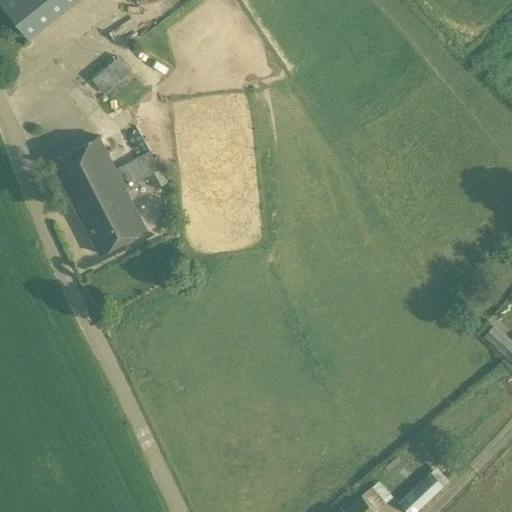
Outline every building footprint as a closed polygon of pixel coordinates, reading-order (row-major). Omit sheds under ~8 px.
[(0,0),(0,4),(29,40),(79,0),(0,0)] [(104,93),(129,71),(114,54),(89,76),(104,93)] [(149,150),(115,169),(98,137),(50,162),(98,255),(123,242),(126,244),(133,240),(134,236),(146,230),(124,187),(146,175),(154,189),(166,182),(149,150)] [(481,335),(511,363),(511,342),(492,323),(481,335)] [(361,493),(341,511),(340,510),(337,511),(376,511),(375,511),(393,496),(379,481),(391,471),(395,475),(431,447),(422,436),(386,464),(385,463),(380,467),(378,464),(354,485),(361,493)] [(436,467),(430,472),(398,503),(406,511),(415,511),(443,486),(449,481),(436,467)]
